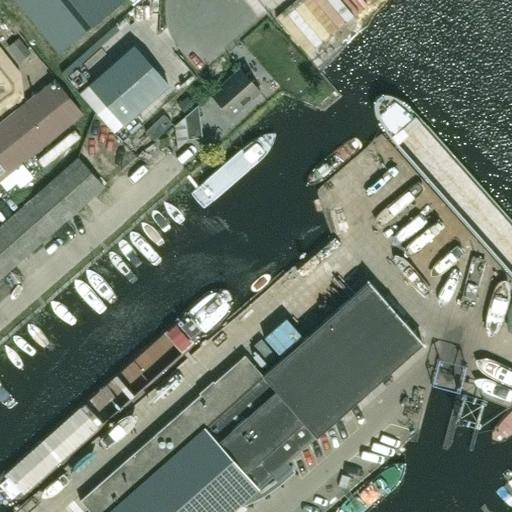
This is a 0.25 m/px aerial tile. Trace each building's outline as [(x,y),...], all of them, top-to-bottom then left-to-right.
[(15,0),(58,51),(59,53),(123,0),(15,0)] [(134,46),(88,84),(123,125),(168,85),(134,46)] [(19,73),(0,49),(0,113),(22,96),(19,73)] [(241,69),(211,95),(231,118),(261,92),(241,69)] [(0,123),(0,180),(20,164),(82,114),(54,80),(0,123)] [(178,105),(184,112),(194,104),(187,96),(178,105)] [(201,137),(198,105),(174,126),(177,148),(188,138),(201,137)] [(72,135),(38,166),(44,173),(78,141),(72,135)] [(103,186),(78,158),(32,198),(57,227),(103,186)] [(57,227),(32,198),(5,222),(31,251),(57,227)] [(31,251),(5,222),(0,226),(0,270),(4,274),(31,251)] [(425,227),(416,235),(436,256),(445,248),(425,227)] [(310,387),(395,312),(368,282),(284,357),(310,387)] [(263,376),(317,437),(423,343),(395,312),(310,387),(284,357),(263,376)] [(204,428),(258,488),(317,437),(263,376),(245,355),(80,502),(89,511),(108,511),(153,473),(204,428)] [(153,473),(189,511),(230,511),(258,488),(204,428),(153,473)] [(189,511),(153,473),(108,511),(189,511)]
